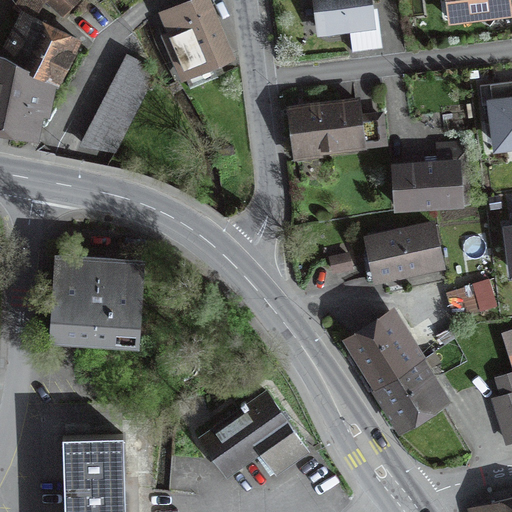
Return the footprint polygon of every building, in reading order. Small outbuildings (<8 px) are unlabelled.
[(17,0),(13,6),(23,13),(1,55),(54,83),(76,38),(32,16),(43,0),(17,0)] [(52,0),(61,8),(68,0),(52,0)] [(175,35),(168,38),(190,88),(217,76),(211,63),(231,54),(207,0),(197,0),(168,12),(173,24),(171,25),(175,35)] [(368,0),(316,0),(321,30),(371,23),(368,0)] [(448,0),(451,20),(479,16),(490,24),(498,14),(510,12),(508,0),(448,0)] [(54,83),(1,55),(0,54),(0,126),(33,133),(39,107),(48,109),(54,83)] [(114,150),(156,70),(130,57),(83,143),(114,150)] [(511,80),(480,85),(482,104),(492,103),(498,145),(511,143),(511,80)] [(290,109),(295,152),(363,144),(358,100),(290,109)] [(395,165),(398,209),(467,204),(463,143),(436,144),(437,162),(395,165)] [(369,237),(378,279),(424,269),(423,266),(442,262),(434,226),(415,230),(415,227),(369,237)] [(57,253),(51,338),(137,344),(142,259),(57,253)] [(481,310),(473,284),(446,292),(454,318),(481,310)] [(380,385),(416,362),(387,315),(351,338),(380,385)] [(416,362),(380,385),(403,421),(439,398),(416,362)] [(508,441),(511,439),(511,374),(506,376),(511,393),(495,398),(508,441)] [(306,449),(291,427),(292,426),(267,391),(248,405),(245,401),(241,403),(244,407),(202,437),(226,472),(261,448),(276,470),(306,449)] [(63,435),(64,511),(125,511),(123,433),(63,435)] [(511,511),(511,497),(491,502),(493,511),(511,511)]
